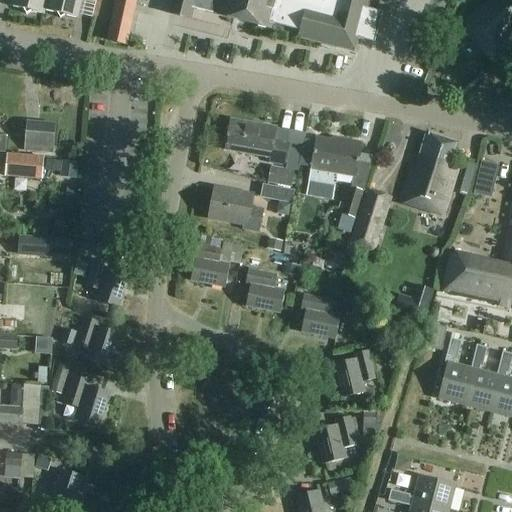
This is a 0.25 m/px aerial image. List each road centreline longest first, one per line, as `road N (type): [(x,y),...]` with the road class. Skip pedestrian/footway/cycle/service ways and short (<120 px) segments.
road 1 (residential): [(166,510),(249,490),(280,382),(263,361),(154,316)]
road 2 (residential): [(511,128),(193,72)]
road 3 (residential): [(154,316),(193,72)]
road 4 (residential): [(193,72),(0,38)]
road 5 (residential): [(166,510),(154,316)]
